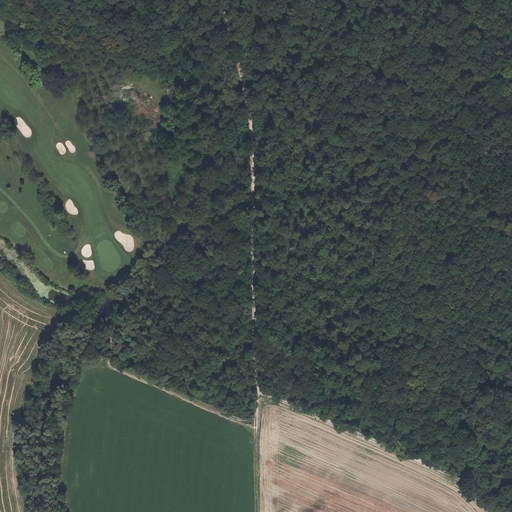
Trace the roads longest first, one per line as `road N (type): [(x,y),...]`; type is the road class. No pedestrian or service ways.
road 1 (track): [(493,511),(465,480),(258,385),(238,64),(219,0)]
road 2 (track): [(59,0),(149,42),(195,35)]
road 3 (track): [(256,511),(258,385)]
